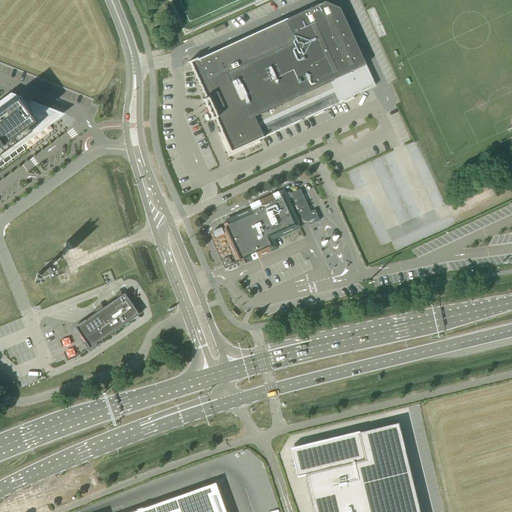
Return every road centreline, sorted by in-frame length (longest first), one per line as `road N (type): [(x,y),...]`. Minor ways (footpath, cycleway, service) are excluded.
road 1 (primary): [(511,302),(230,370)]
road 2 (primary): [(233,401),(511,330)]
road 3 (primary): [(0,491),(233,401)]
road 4 (tertiary): [(230,370),(143,151)]
road 5 (primary): [(211,377),(0,447)]
road 6 (unclassified): [(189,314),(153,333),(132,366),(21,403),(0,398)]
road 7 (tertiary): [(130,150),(189,314)]
road 8 (unclassified): [(130,150),(98,150),(0,226)]
road 9 (unclassified): [(288,511),(264,447),(233,401)]
